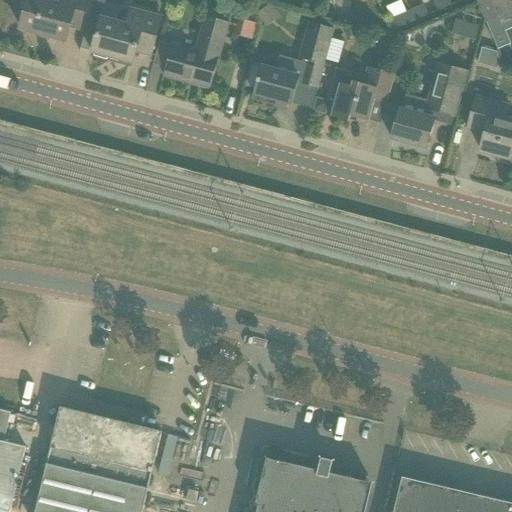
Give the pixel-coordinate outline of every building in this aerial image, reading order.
[(37,0),(28,0),(20,28),(66,41),(70,25),(86,30),(91,10),(93,0),(62,0),(60,6),(47,3),(37,0)] [(433,0),(438,12),(452,6),(449,0),(433,0)] [(511,11),(511,0),(476,0),(480,8),(486,22),(511,11)] [(266,7),(257,14),(262,20),(275,11),(270,4),(266,7)] [(424,5),(385,21),(388,28),(395,30),(428,15),(424,5)] [(101,18),(92,52),(132,63),(135,52),(151,56),(156,36),(161,18),(130,10),(130,12),(122,9),(118,23),(101,18)] [(302,84),(317,88),(336,21),(317,16),(314,24),(309,22),(298,59),(303,60),(308,61),(302,84)] [(164,76),(210,89),(215,70),(219,58),(228,24),(207,19),(205,18),(196,52),(172,45),(169,57),(164,76)] [(467,23),(463,38),(475,41),(479,27),(467,23)] [(351,36),(359,38),(364,34),(364,29),(351,25),(349,31),(351,36)] [(511,56),(508,48),(499,52),(505,64),(505,63),(507,66),(511,63),(511,56)] [(481,49),(477,63),(495,67),(499,53),(481,49)] [(262,67),(254,95),(291,105),(297,83),(302,84),(308,61),(303,60),(302,62),(279,56),(277,64),(275,70),(262,67)] [(391,139),(426,148),(431,129),(437,112),(454,117),(466,71),(439,64),(429,101),(406,94),(401,110),(400,110),(396,119),(391,139)] [(336,68),(327,99),(336,102),(332,116),(349,121),(350,116),(368,121),(374,101),(386,104),(392,85),(394,76),(372,70),(367,87),(356,84),(349,72),(336,68)] [(313,111),(326,115),(329,102),(316,98),(313,111)] [(480,151),(509,159),(511,148),(511,121),(505,119),(508,107),(475,98),(467,128),(485,133),(480,151)] [(35,511),(142,511),(162,432),(60,408),(35,511)] [(0,511),(10,511),(26,448),(4,442),(11,413),(0,410),(0,511)] [(361,511),(367,487),(329,477),(332,461),(321,459),(318,471),(309,469),(309,473),(269,463),(257,511),(361,511)] [(393,511),(511,511),(511,503),(402,478),(393,511)] [(189,490),(186,500),(196,503),(199,493),(189,490)]
